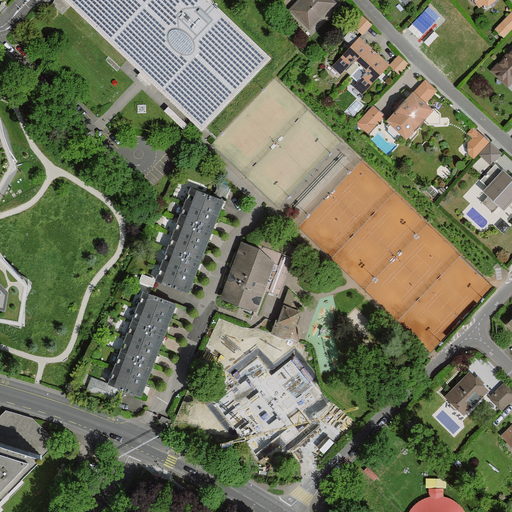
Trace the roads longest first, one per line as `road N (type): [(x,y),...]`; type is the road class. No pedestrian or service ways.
road 1 (residential): [(471,329),(287,511)]
road 2 (residential): [(511,145),(361,0)]
road 3 (tertiary): [(276,511),(137,439)]
road 4 (tertiary): [(137,439),(0,390)]
